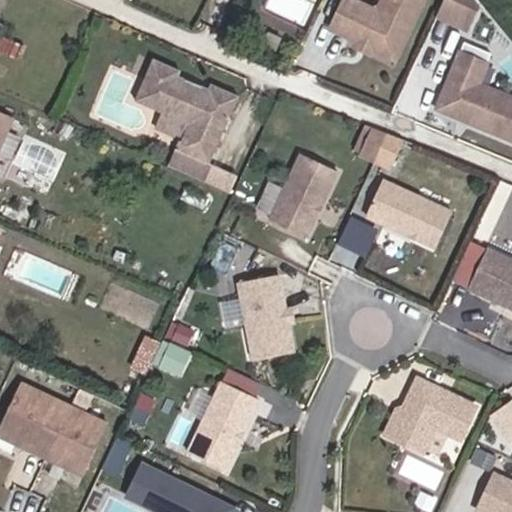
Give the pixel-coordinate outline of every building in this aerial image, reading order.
[(363,33),(381,2),(377,0),(349,0),(338,19),(363,33)] [(390,0),(388,3),(381,2),(363,33),(377,41),(380,36),(396,45),(401,44),(412,33),(431,0),(390,0)] [(399,54),(412,33),(401,44),(396,45),(380,36),(377,41),(399,54)] [(511,93),(508,91),(496,92),(489,96),(484,83),(492,61),(465,49),(441,107),(511,137),(511,93)] [(167,158),(198,173),(229,107),(141,67),(123,107),(150,121),(178,133),(171,150),(167,158)] [(508,91),(484,83),(489,96),(496,92),(508,91)] [(0,178),(23,130),(0,119),(0,178)] [(142,137),(171,150),(178,133),(150,121),(142,137)] [(356,151),(372,159),(384,131),(369,125),(356,151)] [(372,159),(386,165),(399,138),(384,131),(372,159)] [(302,237),(333,170),(296,154),(266,221),(302,237)] [(190,192),(198,173),(167,158),(158,178),(190,192)] [(449,207),(380,176),(364,212),(433,243),(449,207)] [(331,254),(356,267),(377,226),(353,213),(331,254)] [(511,261),(484,248),(466,287),(511,309),(511,261)] [(288,359),(275,282),(235,288),(247,366),(288,359)] [(166,343),(162,367),(185,370),(189,346),(166,343)] [(456,445),(470,412),(411,386),(404,401),(409,403),(403,417),(397,419),(385,445),(418,459),(429,433),(456,445)] [(214,475),(249,405),(213,387),(178,458),(214,475)] [(15,396),(0,425),(0,451),(9,456),(11,453),(53,474),(51,477),(75,489),(100,438),(15,396)] [(490,413),(510,437),(511,436),(511,399),(510,397),(490,413)] [(511,511),(511,494),(488,482),(473,511),(511,511)] [(197,511),(145,486),(131,511),(197,511)]
